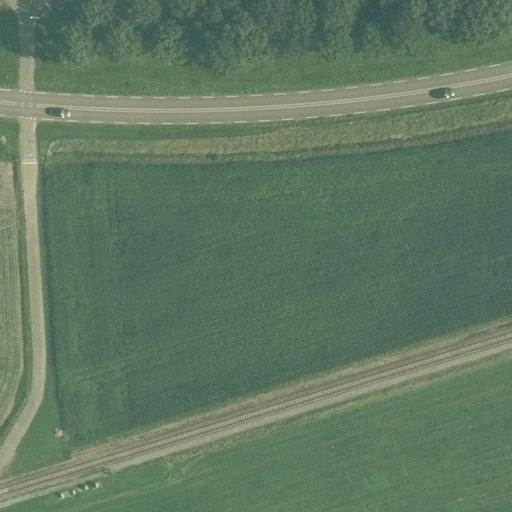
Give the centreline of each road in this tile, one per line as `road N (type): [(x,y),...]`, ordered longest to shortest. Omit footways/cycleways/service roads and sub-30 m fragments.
road 1 (secondary): [(27,103),(204,111),(374,98),(511,73)]
road 2 (unclassified): [(0,458),(30,402),(27,103)]
